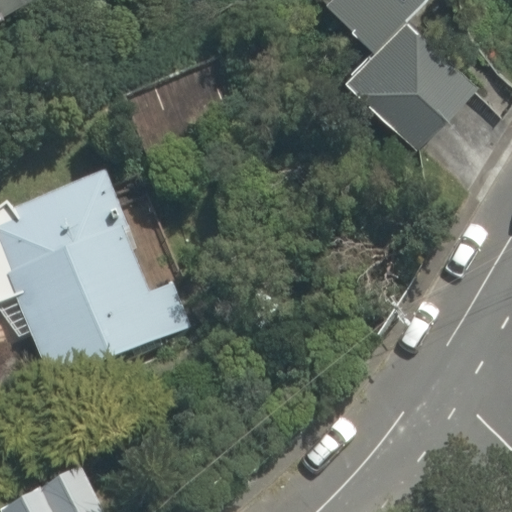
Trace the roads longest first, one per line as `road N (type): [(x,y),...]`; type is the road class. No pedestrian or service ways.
road 1 (residential): [(449,353),(315,511)]
road 2 (residential): [(511,241),(449,353)]
